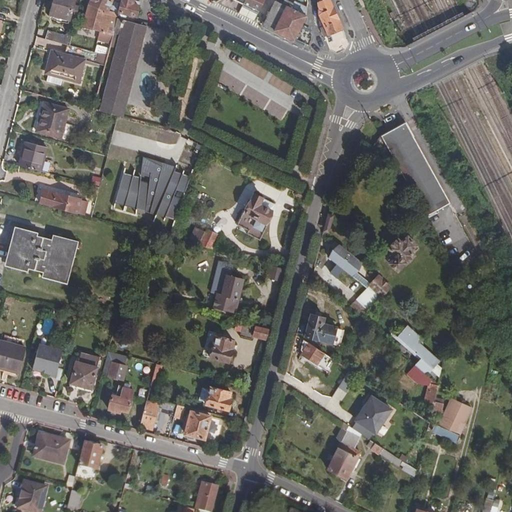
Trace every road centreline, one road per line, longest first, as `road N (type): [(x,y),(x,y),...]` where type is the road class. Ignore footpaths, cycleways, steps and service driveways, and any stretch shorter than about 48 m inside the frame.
road 1 (residential): [(245,471),(327,161)]
road 2 (residential): [(245,471),(24,412)]
road 3 (secondary): [(378,98),(511,38)]
road 4 (residential): [(35,0),(0,133)]
road 5 (secondary): [(486,19),(401,63),(371,60)]
